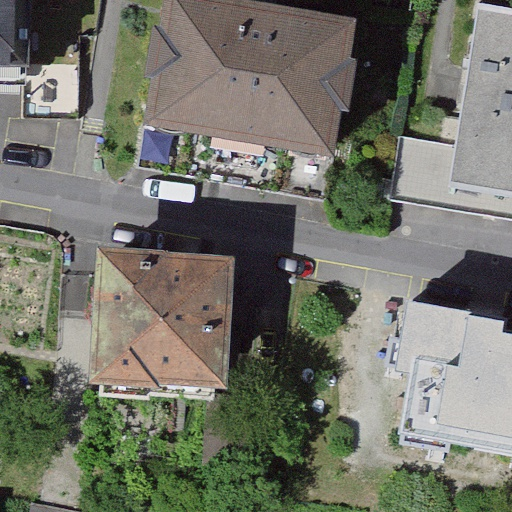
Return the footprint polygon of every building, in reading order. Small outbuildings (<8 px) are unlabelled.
[(33,0),(0,0),(0,82),(31,83),(33,0)] [(352,28),(176,0),(170,35),(162,33),(154,82),(163,83),(156,125),(332,153),(339,112),(347,114),(355,63),(347,62),(352,28)] [(511,18),(484,15),(463,159),(402,150),(393,211),(511,229),(511,18)] [(232,271),(103,265),(96,392),(225,399),(232,271)] [(394,372),(408,374),(398,437),(511,455),(511,324),(500,322),(501,310),(466,304),(465,311),(405,302),(394,372)]
